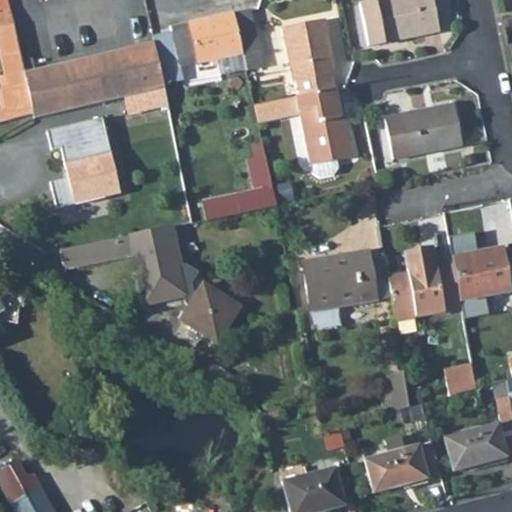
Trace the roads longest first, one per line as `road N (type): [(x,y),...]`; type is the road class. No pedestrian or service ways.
road 1 (residential): [(374,212),(511,182)]
road 2 (residential): [(369,81),(492,55)]
